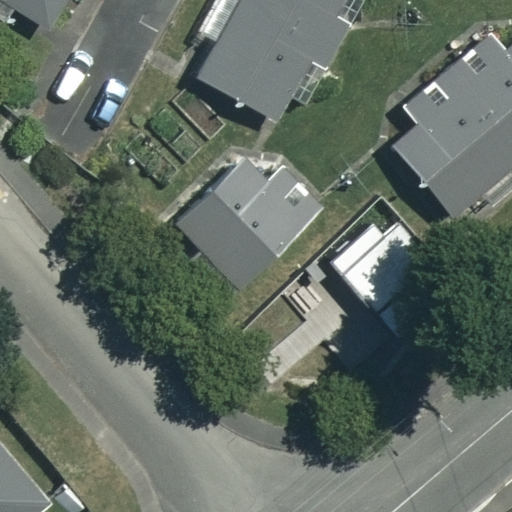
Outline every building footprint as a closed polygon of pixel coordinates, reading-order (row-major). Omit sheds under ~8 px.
[(0,0),(0,15),(5,19),(11,9),(39,26),(55,0),(0,0)] [(230,0),(191,74),(266,114),(279,90),(299,101),(352,0),(230,0)] [(392,99),(406,116),(381,135),(443,211),(511,154),(511,28),(499,39),(486,22),(392,99)] [(307,204),(250,145),(171,220),(228,280),(307,204)] [(0,511),(15,511),(39,492),(0,447),(0,511)]
